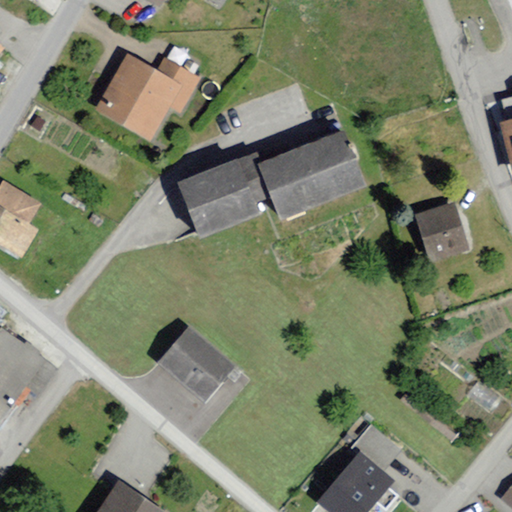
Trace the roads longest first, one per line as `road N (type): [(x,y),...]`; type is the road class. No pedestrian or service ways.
road 1 (residential): [(262,511),(84,360)]
road 2 (residential): [(436,0),(511,204)]
road 3 (residential): [(0,130),(72,0)]
road 4 (residential): [(84,360),(0,476)]
